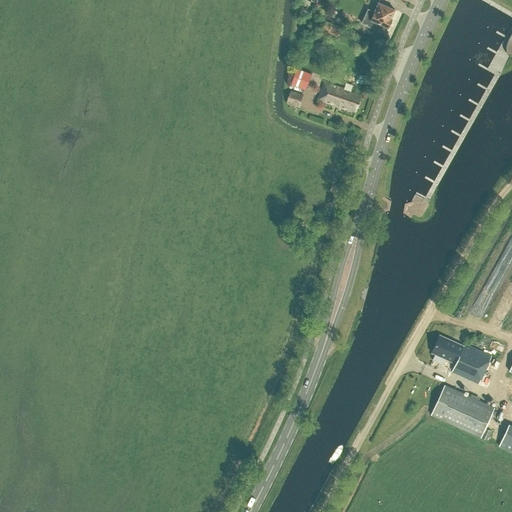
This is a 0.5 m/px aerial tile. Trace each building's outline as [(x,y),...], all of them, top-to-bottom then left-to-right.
[(375,29),(378,23),(388,27),(392,20),(391,19),(395,10),(379,2),(374,12),(368,10),(362,23),(375,29)] [(327,15),(334,18),(337,11),(329,8),(327,15)] [(306,60),(301,66),(306,70),(311,64),(306,60)] [(332,105),(333,103),(338,104),(338,105),(338,106),(343,108),(344,107),(356,111),(356,110),(361,95),(350,91),(352,85),(346,82),(344,88),(324,82),(318,98),(325,100),(324,102),(332,105)] [(293,84),(291,91),(303,94),(304,87),(293,84)] [(291,91),(290,90),(287,103),(300,107),(304,94),(303,94),(291,91)] [(500,232),(508,232),(508,215),(499,215),(500,232)] [(456,362),(452,371),(479,384),(491,356),(464,344),(463,346),(439,335),(431,352),(451,362),(452,360),(456,362)] [(408,381),(402,401),(418,406),(424,387),(408,381)] [(445,385),(432,415),(481,436),(494,406),(479,400),(470,396),(445,385)] [(508,402),(511,392),(511,390),(498,385),(493,396),(508,402)] [(509,423),(511,414),(511,412),(495,406),(491,417),(509,423)] [(511,426),(511,422),(511,421),(510,421),(499,446),(511,451),(511,426)] [(481,437),(487,440),(491,430),(486,428),(481,437)]
